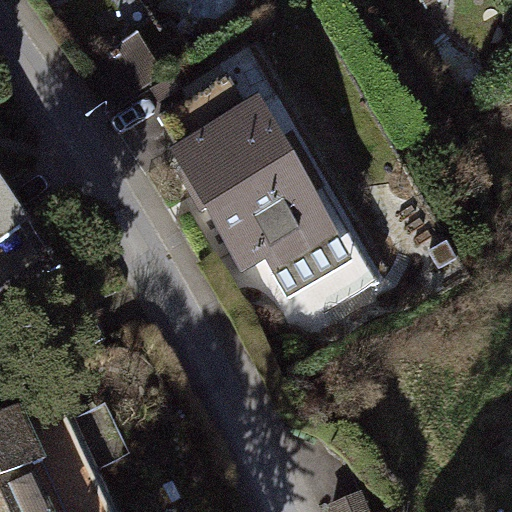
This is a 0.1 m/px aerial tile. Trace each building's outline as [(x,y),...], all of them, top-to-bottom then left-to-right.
[(476,0),(424,0),(439,24),(476,0)] [(248,108),(228,74),(171,111),(189,141),(172,151),(241,269),(265,255),(276,274),(295,264),(324,314),(378,282),(345,225),(332,232),(312,198),(318,194),(287,142),(281,145),(257,103),(248,108)] [(0,244),(33,223),(0,172),(0,244)] [(0,252),(0,301),(62,268),(41,230),(0,252)] [(0,511),(112,511),(58,394),(0,421),(0,511)] [(371,511),(365,497),(332,511),(371,511)]
